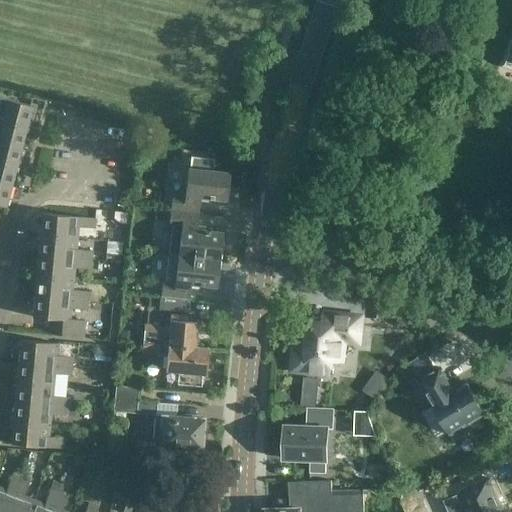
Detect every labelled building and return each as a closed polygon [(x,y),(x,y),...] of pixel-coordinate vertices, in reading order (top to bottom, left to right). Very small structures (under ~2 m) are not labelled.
[(0,119),(25,126),(30,106),(18,102),(0,97),(0,119)] [(0,141),(20,146),(25,126),(0,119),(0,141)] [(0,162),(15,166),(20,146),(0,141),(0,162)] [(15,166),(0,162),(0,183),(10,186),(15,166)] [(169,210),(198,213),(200,197),(224,200),(227,173),(186,168),(183,195),(172,193),(169,210)] [(10,186),(0,183),(0,205),(4,207),(10,186)] [(198,213),(169,210),(167,227),(180,228),(177,255),(218,259),(221,232),(196,229),(198,213)] [(40,234),(77,238),(78,227),(94,229),(95,218),(42,213),(40,234)] [(77,238),(40,234),(38,255),(91,260),(92,251),(76,249),(77,238)] [(218,259),(177,255),(168,254),(165,280),(162,280),(160,297),(188,300),(190,284),(215,287),(218,259)] [(38,255),(36,275),(74,279),(74,268),(91,269),(91,260),(38,255)] [(36,275),(34,296),(88,301),(89,292),(73,290),(74,279),(36,275)] [(88,301),(34,296),(32,317),(55,319),(53,335),(84,337),(85,321),(70,319),(71,309),(87,310),(88,301)] [(290,349),(289,373),(327,374),(328,337),(354,338),(354,312),(317,311),(316,321),(303,321),(302,350),(290,349)] [(142,342),(194,347),(196,322),(180,320),(180,315),(170,314),(169,327),(144,324),(142,342)] [(19,360),(72,365),(73,356),(57,355),(58,343),(21,339),(19,360)] [(168,345),(142,342),(141,354),(167,356),(165,371),(179,372),(178,384),(201,386),(202,374),(206,374),(208,348),(168,345)] [(465,416),(482,409),(469,381),(456,387),(442,357),(418,367),(448,430),(468,422),(465,416)] [(17,380),(54,384),(55,373),(71,375),(72,365),(19,360),(17,380)] [(375,368),(364,389),(375,395),(387,374),(375,368)] [(305,375),(303,404),(317,404),(319,376),(305,375)] [(15,401),(68,406),(69,397),(52,395),(54,384),(17,380),(15,401)] [(113,398),(137,401),(139,388),(115,386),(113,398)] [(137,401),(113,398),(112,411),(154,415),(155,415),(156,402),(137,401)] [(68,406),(15,401),(13,421),(50,425),(51,413),(67,415),(68,406)] [(372,433),(373,409),(355,408),(354,433),(372,433)] [(310,472),(326,473),(329,411),(307,410),(307,426),(285,426),(284,459),(310,460),(310,472)] [(177,418),(177,417),(155,415),(154,415),(152,441),(160,442),(160,445),(177,446),(177,449),(191,450),(191,447),(199,448),(202,420),(177,418)] [(50,425),(13,421),(11,442),(63,448),(64,437),(48,436),(50,425)] [(131,490),(127,501),(133,503),(146,467),(126,460),(122,471),(124,472),(119,485),(131,490)] [(0,511),(7,511),(21,478),(12,475),(7,489),(0,486),(0,511)] [(7,511),(29,511),(34,499),(23,495),(29,481),(21,478),(7,511)] [(157,511),(168,486),(148,479),(134,511),(157,511)] [(264,511),(363,511),(363,490),(331,491),(331,481),(288,482),(289,509),(265,509),(264,511)] [(502,511),(489,482),(458,496),(465,511),(502,511)] [(34,499),(29,511),(51,511),(59,492),(50,489),(45,503),(34,499)] [(68,495),(59,492),(51,511),(68,511),(62,510),(68,495)] [(408,504),(411,511),(433,511),(429,497),(408,504)] [(98,511),(96,511),(98,506),(89,503),(85,511),(98,511)]
